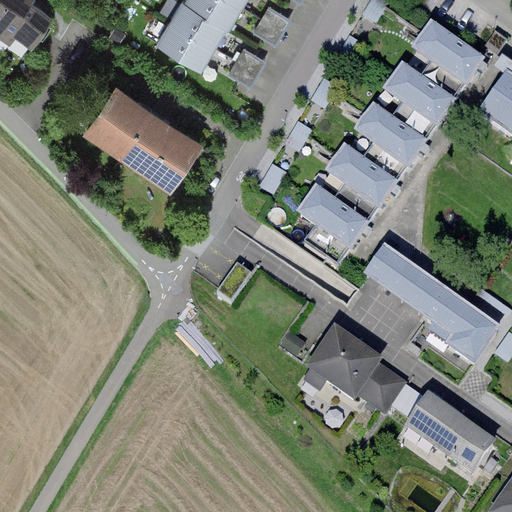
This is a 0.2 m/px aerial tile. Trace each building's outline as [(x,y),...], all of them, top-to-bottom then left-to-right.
[(0,0),(0,31),(5,25),(32,43),(50,17),(27,0),(0,0)] [(215,48),(228,26),(185,1),(184,0),(182,0),(170,21),(215,48)] [(230,28),(242,7),(230,0),(185,0),(185,1),(228,26),(230,28)] [(270,4),(257,30),(279,42),(292,16),(270,4)] [(202,70),(215,48),(170,21),(157,43),(202,70)] [(484,64),(434,29),(416,55),(432,66),(421,82),(455,105),(484,64)] [(231,73),(254,83),(266,56),(242,46),(231,73)] [(421,82),(405,70),(387,95),(404,107),(392,123),(426,146),(455,105),(421,82)] [(511,84),(508,81),(482,117),(511,138),(511,84)] [(88,129),(124,153),(152,111),(117,87),(88,129)] [(124,153),(171,185),(199,143),(152,111),(124,153)] [(392,123),(376,111),(359,136),(375,148),(364,163),(397,187),(426,146),(392,123)] [(364,163),(347,152),(330,177),(346,189),(335,204),(368,228),(397,187),(364,163)] [(335,204),(319,193),(301,218),(317,229),(304,247),(338,271),(368,228),(335,204)] [(498,334),(385,254),(367,280),(455,342),(450,349),(475,367),(498,334)] [(245,287),(231,277),(218,296),(232,306),(245,287)] [(378,367),(336,337),(311,371),(354,401),(358,396),(378,367)] [(499,354),(510,361),(511,357),(511,339),(509,337),(499,354)] [(407,386),(378,367),(358,396),(386,416),(407,386)] [(495,448),(429,401),(408,430),(474,477),(495,448)] [(511,511),(511,491),(497,511),(511,511)]
